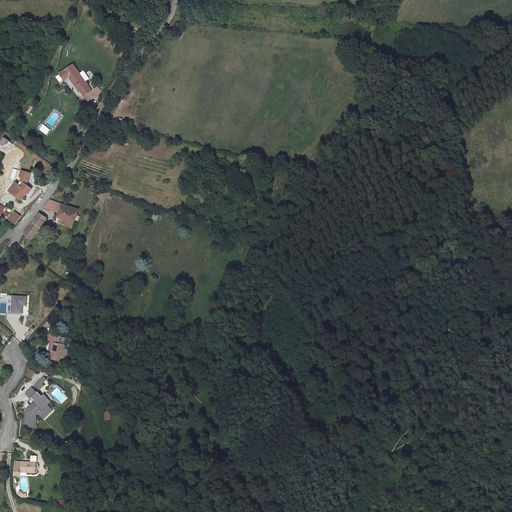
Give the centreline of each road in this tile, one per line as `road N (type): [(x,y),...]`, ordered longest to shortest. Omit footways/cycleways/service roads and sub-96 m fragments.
road 1 (track): [(385,0),(363,45),(381,74),(338,172),(343,198),(299,228),(277,263),(260,347)]
road 2 (unclassified): [(176,0),(69,167),(0,256)]
road 3 (track): [(171,16),(353,27)]
